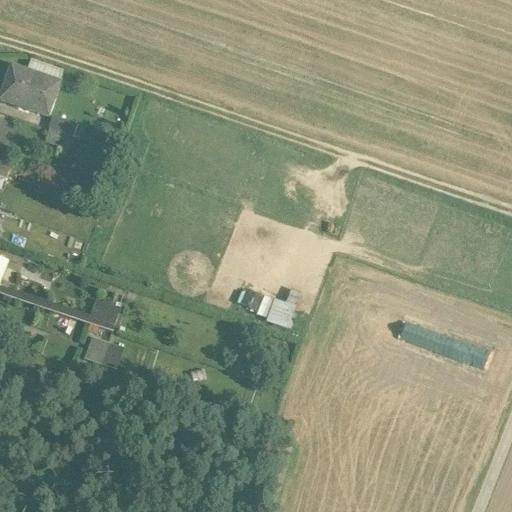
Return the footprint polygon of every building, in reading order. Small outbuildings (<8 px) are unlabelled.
[(62,78),(30,67),(26,77),(58,88),(62,78)] [(26,77),(11,72),(0,104),(0,106),(47,122),(59,88),(58,88),(26,77)] [(77,130),(52,122),(48,135),(72,143),(77,130)] [(112,335),(119,312),(93,304),(90,313),(71,308),(70,313),(56,308),(50,328),(76,336),(79,326),(112,335)] [(292,322),(264,312),(256,334),(283,345),(292,322)] [(112,338),(90,330),(80,356),(103,365),(112,338)] [(29,511),(32,506),(17,500),(12,510),(18,511),(29,511)]
